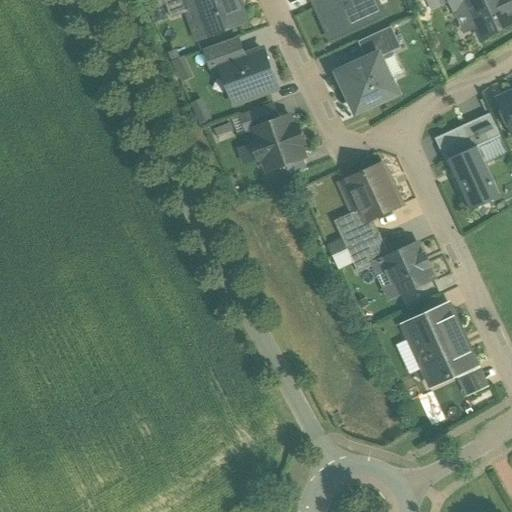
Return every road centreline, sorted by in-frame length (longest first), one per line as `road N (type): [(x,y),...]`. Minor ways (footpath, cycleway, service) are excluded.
road 1 (unclassified): [(337,475),(82,0)]
road 2 (residential): [(511,381),(397,125)]
road 3 (residential): [(397,125),(342,149),(271,0)]
road 4 (residential): [(511,64),(397,125)]
road 5 (residential): [(399,493),(511,429)]
